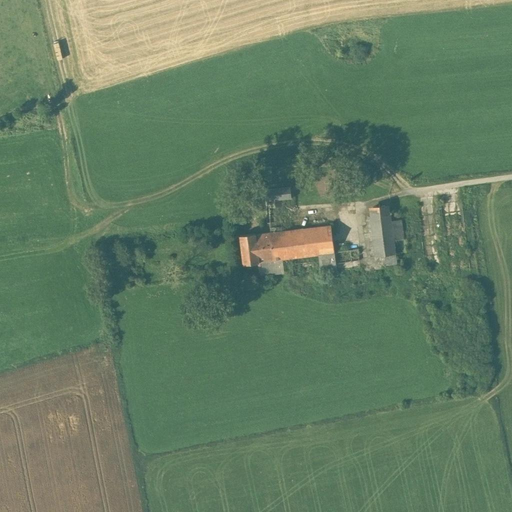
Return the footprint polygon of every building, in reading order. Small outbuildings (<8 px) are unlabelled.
[(355,178),(325,181),(327,195),(357,192),(355,178)] [(290,185),(264,189),(266,206),(267,222),(270,222),(271,231),(278,230),(278,226),(283,226),(281,198),(291,197),(290,185)] [(461,200),(440,203),(449,272),(470,270),(461,200)] [(438,203),(417,205),(425,265),(445,262),(438,203)] [(388,210),(389,208),(388,207),(387,205),(386,204),(384,204),(383,204),(381,205),(380,207),(380,208),(380,210),(381,211),(383,212),(384,213),(386,212),(387,211),(388,210)] [(379,211),(379,209),(379,208),(378,206),(377,206),(375,205),(373,206),(372,206),(371,208),(371,210),(371,211),(372,213),(373,213),(375,214),(377,213),(378,212),(379,211)] [(401,212),(391,213),(396,253),(406,251),(401,212)] [(391,213),(370,216),(375,255),(382,254),(396,253),(391,213)] [(271,231),(255,233),(259,261),(319,253),(334,251),(331,224),(278,230),(271,231)] [(255,232),(240,234),(244,263),(259,261),(255,233),(255,232)] [(334,251),(319,253),(319,260),(292,263),(293,275),(337,269),(336,262),(359,259),(358,247),(334,251)] [(396,253),(382,254),(383,264),(397,262),(396,253)] [(376,270),(352,273),(354,284),(378,280),(376,270)]
